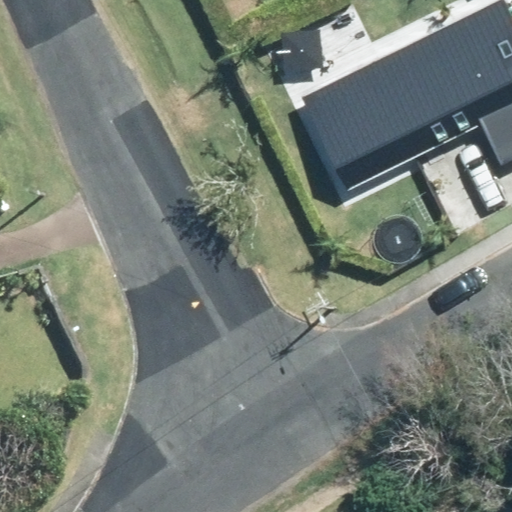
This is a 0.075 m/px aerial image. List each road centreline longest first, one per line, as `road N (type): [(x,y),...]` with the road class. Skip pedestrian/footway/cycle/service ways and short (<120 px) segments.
road 1 (residential): [(47,0),(262,442)]
road 2 (residential): [(511,295),(262,442)]
